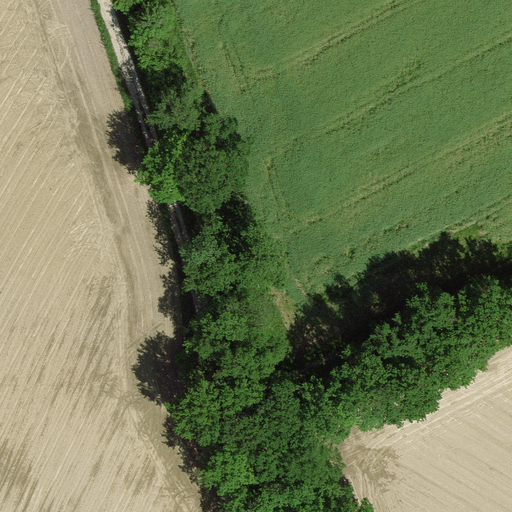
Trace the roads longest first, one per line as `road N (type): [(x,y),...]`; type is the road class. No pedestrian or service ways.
road 1 (track): [(106,0),(215,307),(318,511)]
road 2 (track): [(511,218),(228,333)]
